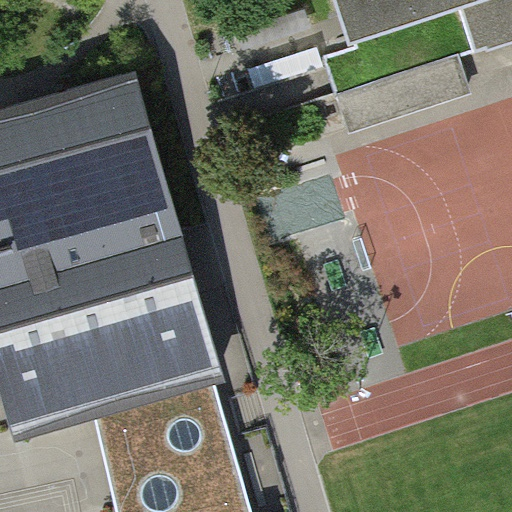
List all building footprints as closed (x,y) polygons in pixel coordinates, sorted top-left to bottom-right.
[(327,0),(336,29),(360,21),(371,57),(333,69),(352,128),(467,92),(457,58),(498,46),(483,0),(327,0)] [(511,0),(483,0),(498,46),(511,41),(511,0)] [(0,117),(0,395),(13,440),(96,417),(218,383),(226,380),(140,78),(0,117)] [(307,190),(322,218),(351,203),(336,175),(307,190)] [(255,511),(218,383),(96,417),(118,511),(255,511)]
